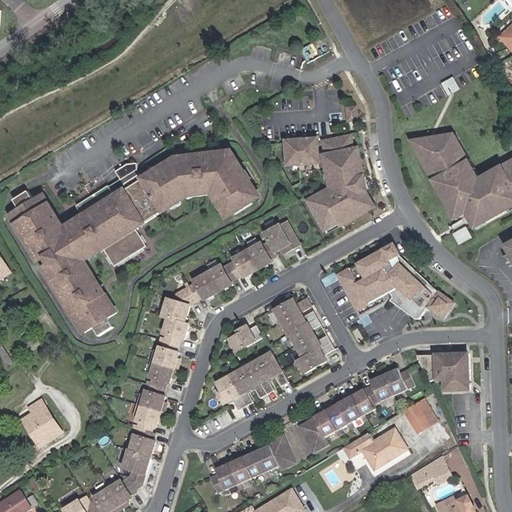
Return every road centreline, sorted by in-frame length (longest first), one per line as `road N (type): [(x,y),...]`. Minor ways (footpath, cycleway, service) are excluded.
road 1 (residential): [(408,214),(378,95),(322,0)]
road 2 (residential): [(306,270),(227,312),(213,330),(180,439)]
road 3 (residential): [(358,363),(221,441),(180,439)]
road 4 (residential): [(507,511),(496,336)]
road 5 (residential): [(496,336),(494,301),(426,241),(408,214)]
road 6 (residential): [(496,336),(414,338),(358,363)]
